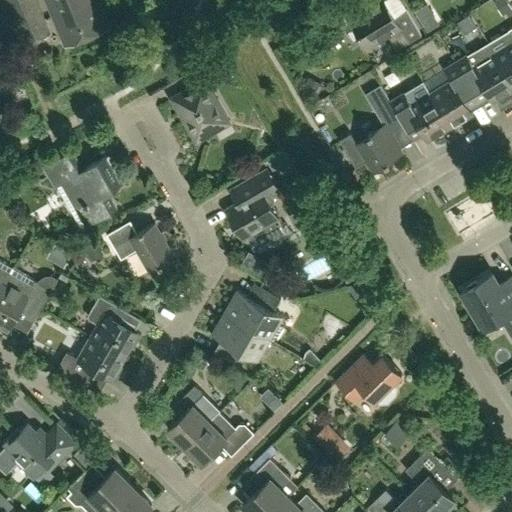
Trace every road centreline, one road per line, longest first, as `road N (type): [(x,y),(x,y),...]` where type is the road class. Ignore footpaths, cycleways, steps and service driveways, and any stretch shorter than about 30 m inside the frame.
road 1 (residential): [(119,426),(204,265),(202,245),(111,101)]
road 2 (residential): [(419,276),(392,223),(391,197),(511,125)]
road 3 (residential): [(511,432),(419,276)]
road 4 (residential): [(206,511),(119,426)]
